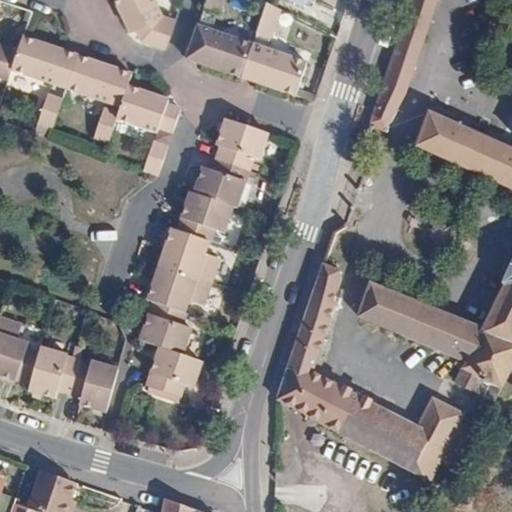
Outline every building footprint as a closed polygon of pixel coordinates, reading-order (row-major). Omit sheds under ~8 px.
[(176,43),(184,18),(168,9),(163,0),(125,0),(138,25),(153,19),(156,22),(149,35),(176,43)] [(234,0),(218,0),(216,7),(230,12),(234,0)] [(430,0),(411,0),(370,126),(382,132),(397,101),(430,0)] [(286,8),(274,2),(266,31),(278,34),(286,8)] [(63,41),(26,28),(16,57),(53,71),(63,41)] [(261,43),(220,29),(208,63),(248,77),(261,43)] [(0,77),(11,79),(15,45),(0,42),(0,77)] [(124,62),(81,48),(71,77),(114,91),(124,62)] [(326,70),(273,49),(260,83),(315,103),(326,70)] [(67,84),(51,79),(42,107),(58,112),(67,84)] [(161,127),(164,119),(179,125),(187,106),(171,100),(173,94),(134,80),(124,106),(122,113),(161,127)] [(124,106),(109,101),(100,128),(115,133),(122,113),(124,106)] [(511,152),(511,155),(429,115),(414,146),(511,193),(511,253),(496,285),(500,287),(476,336),(365,286),(350,319),(458,369),(448,389),(467,398),(473,386),(494,396),(511,360),(511,352),(505,349),(511,335),(511,152)] [(277,136),(238,122),(228,150),(224,162),(256,173),(260,162),(266,164),(277,136)] [(175,140),(159,135),(148,163),(164,169),(175,140)] [(204,194),(249,208),(262,175),(256,173),(224,162),(221,172),(212,170),(204,194)] [(204,194),(200,193),(186,230),(220,243),(222,236),(231,239),(241,212),(247,214),(249,208),(204,194)] [(180,228),(165,266),(217,286),(226,263),(214,258),(220,243),(186,230),(180,228)] [(334,272),(319,265),(276,400),(424,492),(458,424),(425,410),(410,436),(302,369),(324,312),(334,272)] [(217,286),(165,266),(151,301),(158,304),(190,316),(195,306),(208,309),(217,286)] [(190,316),(158,304),(144,343),(163,350),(187,359),(196,333),(188,330),(193,317),(190,316)] [(0,319),(0,371),(11,376),(24,340),(14,337),(18,325),(0,319)] [(73,354),(59,349),(60,345),(36,339),(23,384),(47,391),(48,387),(61,391),(73,354)] [(187,359),(163,350),(147,388),(179,400),(182,389),(194,392),(205,366),(187,359)] [(89,355),(87,358),(73,354),(61,391),(75,395),(74,399),(100,407),(114,363),(89,355)] [(64,480),(44,473),(30,511),(74,511),(83,486),(64,480)] [(0,511),(10,511),(14,500),(0,495),(0,490),(4,479),(0,477),(0,511)] [(195,511),(165,501),(163,511),(195,511)]
